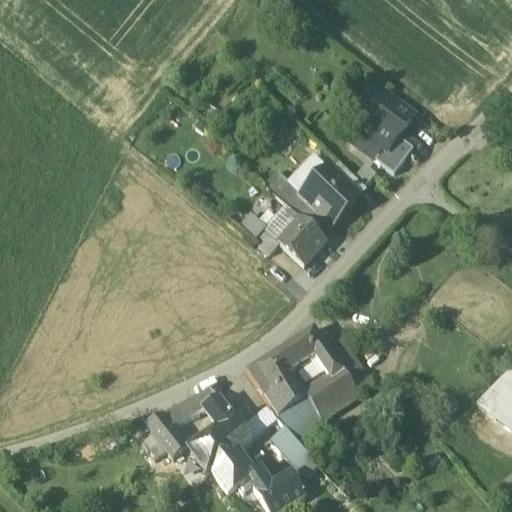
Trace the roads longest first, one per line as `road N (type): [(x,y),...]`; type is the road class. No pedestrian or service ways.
road 1 (residential): [(421,184),(279,341),(129,417),(0,459)]
road 2 (residential): [(511,99),(421,184)]
